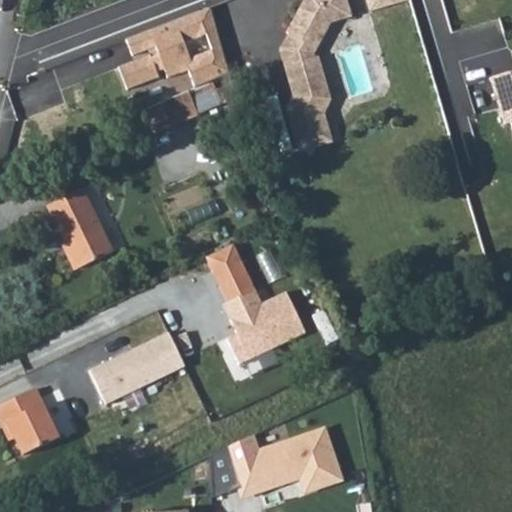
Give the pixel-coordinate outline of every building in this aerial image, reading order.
[(286,105),(298,150),(324,142),(316,111),(330,87),(320,54),(316,55),(315,51),(334,18),(351,13),(347,0),(302,0),(287,30),(289,31),(295,35),(289,47),(298,82),(293,92),(286,105)] [(119,66),(126,90),(166,75),(167,78),(189,71),(195,87),(231,72),(211,8),(126,39),(134,60),(119,66)] [(281,49),(293,92),(298,82),(289,47),(295,35),(289,31),(281,49)] [(511,73),(494,78),(507,122),(511,121),(511,73)] [(324,142),(331,139),(324,113),(332,96),(330,87),(316,111),(324,142)] [(187,91),(141,110),(151,133),(196,113),(187,91)] [(112,251),(82,188),(47,205),(76,268),(112,251)] [(235,243),(208,256),(223,286),(249,272),(235,243)] [(249,272),(223,286),(230,300),(256,287),(249,272)] [(263,303),(256,287),(230,300),(222,305),(235,333),(228,336),(239,361),(303,328),(285,291),(263,303)] [(87,370),(105,404),(184,368),(170,331),(87,370)] [(59,437),(33,388),(0,403),(0,422),(1,424),(7,421),(23,454),(59,437)] [(267,443),(290,435),(286,422),(262,430),(267,443)] [(247,437),(219,450),(234,490),(254,485),(257,491),(296,477),(301,491),(336,479),(319,429),(252,455),(247,437)]
